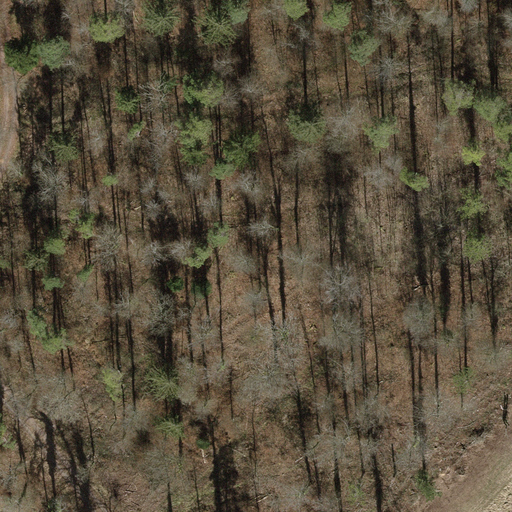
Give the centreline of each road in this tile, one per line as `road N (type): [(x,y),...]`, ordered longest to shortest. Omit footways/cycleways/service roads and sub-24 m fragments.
road 1 (track): [(0,393),(103,511)]
road 2 (track): [(1,0),(10,129),(0,154)]
